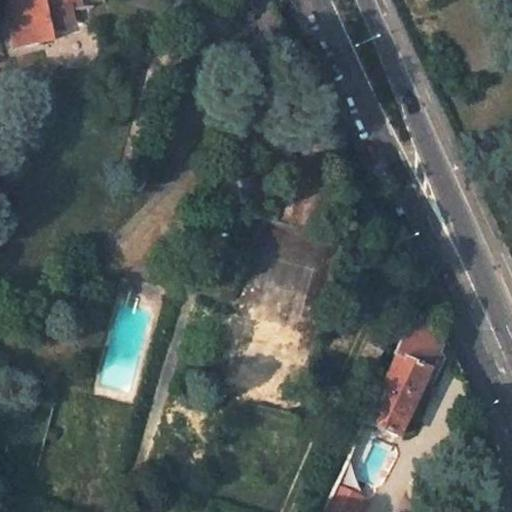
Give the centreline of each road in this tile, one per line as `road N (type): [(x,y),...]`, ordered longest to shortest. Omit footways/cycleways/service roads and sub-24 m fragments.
road 1 (secondary): [(315,0),(502,413)]
road 2 (secondary): [(511,332),(361,0)]
